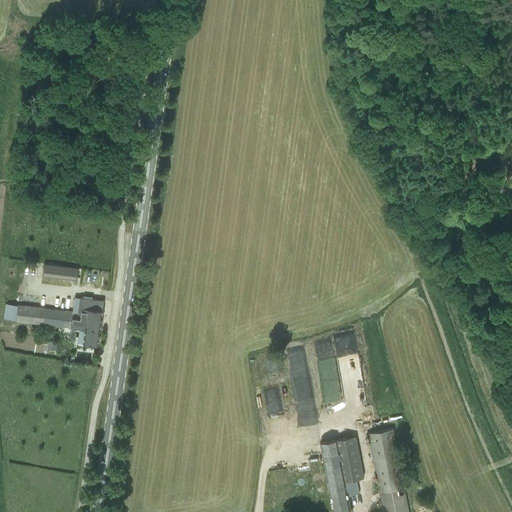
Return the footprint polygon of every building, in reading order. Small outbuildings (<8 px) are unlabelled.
[(110,45),(106,44),(105,49),(114,51),(116,43),(111,42),(110,45)] [(79,270),(63,268),(61,279),(77,282),(79,270)] [(104,302),(81,299),(78,316),(73,315),(73,312),(18,304),(16,320),(71,328),(85,330),(83,344),(98,346),(103,311),(104,302)] [(280,387),(278,356),(265,357),(267,388),(280,387)] [(299,403),(301,427),(314,427),(312,402),(299,403)] [(369,433),(380,493),(383,511),(408,511),(393,428),(369,433)] [(346,437),(321,442),(333,511),(340,511),(351,510),(348,495),(359,493),(356,479),(364,477),(356,435),(346,437)]
